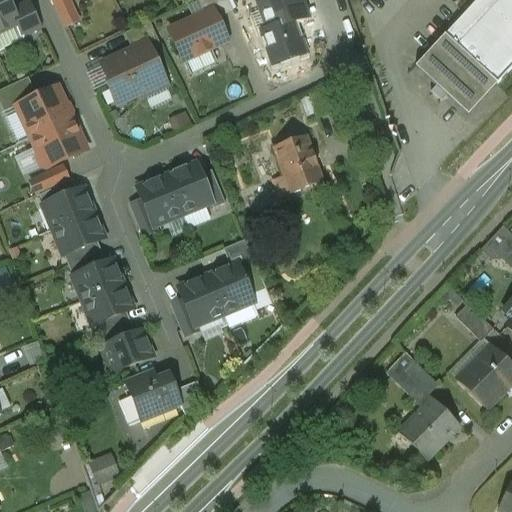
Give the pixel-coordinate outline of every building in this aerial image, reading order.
[(5,0),(0,0),(0,34),(17,26),(18,26),(12,12),(5,0)] [(78,24),(67,0),(49,0),(64,30),(78,24)] [(225,0),(201,0),(196,2),(203,17),(212,12),(216,21),(232,14),(225,0)] [(257,0),(268,32),(289,25),(290,28),(305,23),(304,19),(305,19),(298,0),(257,0)] [(511,0),(478,0),(444,37),(456,48),(455,49),(496,87),(511,69),(511,0)] [(28,5),(12,12),(18,26),(17,26),(22,38),(40,30),(28,5)] [(203,17),(168,33),(183,64),(226,44),(216,21),(212,12),(203,17)] [(149,24),(124,36),(131,52),(146,45),(149,52),(160,47),(149,24)] [(444,37),(414,69),(435,89),(445,98),(467,118),(496,87),(455,49),(456,48),(444,37)] [(131,52),(101,66),(111,88),(109,89),(117,107),(136,98),(138,103),(155,95),(153,91),(164,85),(149,52),(146,45),(131,52)] [(445,98),(435,89),(431,93),(441,102),(445,98)] [(332,90),(309,98),(317,120),(340,112),(332,90)] [(56,91),(16,109),(31,140),(71,122),(56,91)] [(71,122),(31,140),(38,155),(36,159),(41,170),(45,172),(85,153),(71,122)] [(306,137),(273,150),(282,178),(273,182),(280,200),(323,184),(306,137)] [(195,166),(166,178),(182,217),(210,205),(211,205),(200,177),(195,166)] [(225,206),(211,173),(200,177),(211,205),(210,205),(212,211),(225,206)] [(166,178),(137,191),(141,202),(152,229),(154,229),(182,217),(166,178)] [(71,182),(39,198),(43,208),(76,195),(71,182)] [(76,195),(43,208),(53,233),(93,216),(83,192),(76,195)] [(152,229),(141,202),(130,206),(143,239),(156,234),(154,229),(152,229)] [(93,216),(53,233),(63,257),(96,243),(103,241),(93,216)] [(511,238),(502,229),(481,252),(490,261),(496,255),(511,270),(511,268),(511,238)] [(246,242),(222,251),(228,264),(240,259),(244,269),(255,265),(246,242)] [(96,243),(63,257),(68,268),(101,254),(96,243)] [(101,254),(68,268),(72,279),(105,265),(101,254)] [(105,265),(72,279),(82,304),(122,287),(112,263),(105,265)] [(236,266),(207,278),(223,317),(252,305),(236,266)] [(207,278),(178,291),(182,302),(194,329),(195,328),(223,317),(207,278)] [(122,287),(82,304),(92,328),(125,314),(132,312),(122,287)] [(252,299),(257,310),(272,304),(267,292),(252,299)] [(182,302),(171,306),(185,339),(197,334),(195,328),(194,329),(182,302)] [(493,332),(466,307),(454,320),(481,345),(493,332)] [(125,314),(92,328),(97,339),(130,325),(125,314)] [(130,325),(97,339),(101,350),(135,336),(130,325)] [(135,336),(101,350),(111,375),(151,359),(141,334),(135,336)] [(511,370),(490,349),(477,362),(479,364),(460,384),(487,410),(511,385),(511,370)] [(406,354),(388,373),(421,405),(439,387),(406,354)] [(151,372),(124,383),(129,393),(155,383),(151,372)] [(155,383),(129,393),(131,399),(140,421),(140,423),(177,408),(176,407),(179,406),(174,393),(168,378),(156,383),(155,383)] [(197,384),(174,393),(179,406),(186,423),(205,404),(197,384)] [(131,399),(118,404),(127,426),(140,421),(131,399)] [(432,403),(402,433),(427,459),(458,429),(432,403)] [(107,460),(89,467),(97,486),(115,479),(107,460)] [(511,511),(511,482),(496,511),(511,511)] [(94,511),(88,494),(79,497),(84,511),(94,511)]
